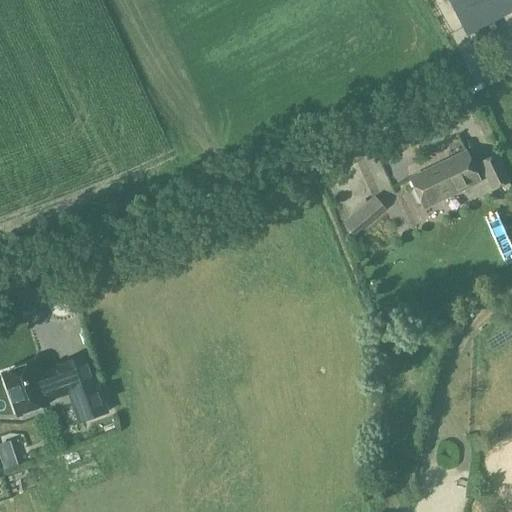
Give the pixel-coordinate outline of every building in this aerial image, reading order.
[(511,11),(511,0),(450,0),(470,35),(511,11)] [(496,25),(490,27),(494,34),(499,32),(496,25)] [(412,180),(426,210),(482,184),(468,153),(412,180)] [(511,183),(498,156),(480,164),(494,193),(511,183)] [(354,235),(384,209),(375,199),(345,225),(354,235)] [(34,365),(4,376),(18,417),(49,406),(47,403),(68,395),(79,425),(110,414),(89,354),(58,365),(59,369),(46,373),(47,374),(38,377),(34,365)] [(16,511),(29,511),(19,493),(9,498),(16,511)]
